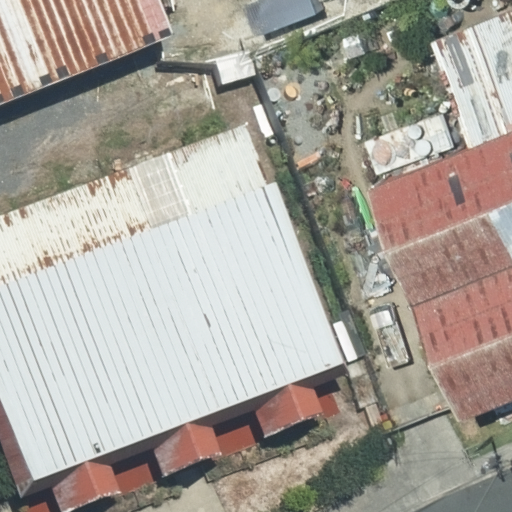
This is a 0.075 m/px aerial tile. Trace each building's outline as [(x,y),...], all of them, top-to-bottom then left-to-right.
[(141,0),(0,0),(0,102),(158,40),(141,0)] [(485,131),(383,173),(476,403),(511,388),(511,2),(445,29),(485,131)] [(242,50),(208,64),(218,89),(252,75),(242,50)] [(449,106),(372,133),(384,165),(460,137),(449,106)] [(117,172),(0,216),(0,463),(10,489),(40,477),(53,511),(60,511),(118,491),(104,453),(144,438),(158,476),(218,453),(203,415),(245,399),(260,438),(318,416),(304,377),(327,369),(262,190),(256,190),(233,129),(152,159),(176,222),(142,235),(117,172)]
